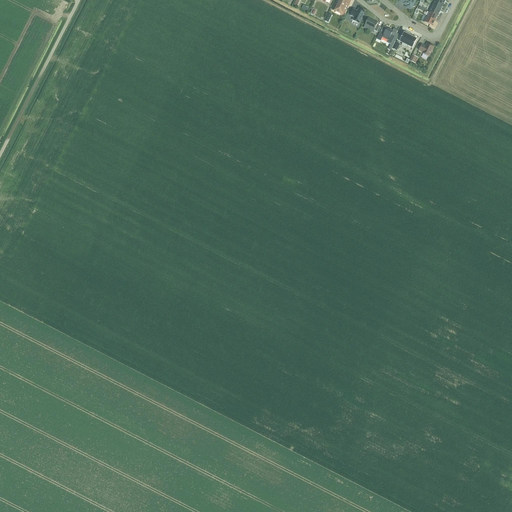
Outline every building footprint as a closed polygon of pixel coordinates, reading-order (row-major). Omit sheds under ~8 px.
[(332,10),(333,9),(344,14),(343,16),(351,0),(350,0),(337,0),(332,10)] [(400,0),(399,2),(403,4),(404,3),(407,5),(406,8),(411,10),(412,7),(413,8),(414,7),(415,7),(415,6),(415,5),(414,4),(416,1),(414,0),(400,0)] [(432,7),(441,11),(443,6),(435,2),(432,7)] [(432,7),(430,12),(438,16),(441,11),(432,7)] [(359,9),(357,12),(353,10),(350,16),(354,18),(353,21),(358,24),(364,12),(359,9)] [(430,12),(427,17),(435,21),(438,16),(430,12),(429,12),(430,12)] [(432,27),(435,21),(427,17),(424,22),(432,27)] [(379,27),(377,25),(378,23),(368,19),(364,26),(368,28),(367,30),(369,31),(371,29),(377,32),(379,27)] [(393,31),(383,26),(376,40),(381,42),(383,38),(388,40),(386,43),(391,45),(398,31),(393,29),(393,31)] [(407,49),(408,46),(412,48),(417,39),(404,33),(399,42),(402,43),(401,46),(407,49)] [(396,52),(400,44),(395,42),(392,49),(396,52)] [(422,53),(429,57),(434,48),(427,44),(425,47),(422,45),(419,51),(422,53)]
